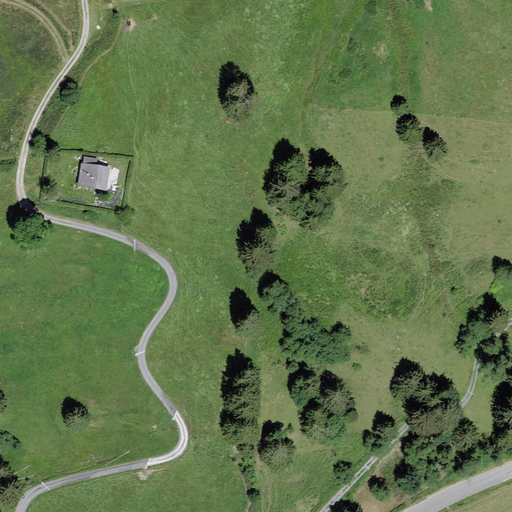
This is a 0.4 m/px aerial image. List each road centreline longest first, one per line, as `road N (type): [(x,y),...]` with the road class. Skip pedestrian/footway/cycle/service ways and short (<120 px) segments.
road 1 (track): [(19,511),(41,488),(177,457),(186,436),(141,365),(147,331),(172,297),(168,265),(120,237),(46,217),(17,188),(30,129),(82,42),(83,0)]
road 2 (track): [(324,511),(408,425),(463,406),(475,387),(474,340),(511,324)]
